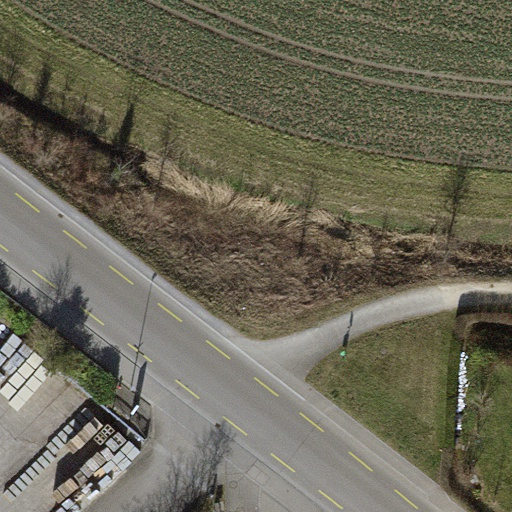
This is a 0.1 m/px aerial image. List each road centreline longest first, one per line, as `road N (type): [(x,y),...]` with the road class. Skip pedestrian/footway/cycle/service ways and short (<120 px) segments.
road 1 (residential): [(0,223),(369,511)]
road 2 (track): [(511,293),(440,295),(377,312),(220,399)]
